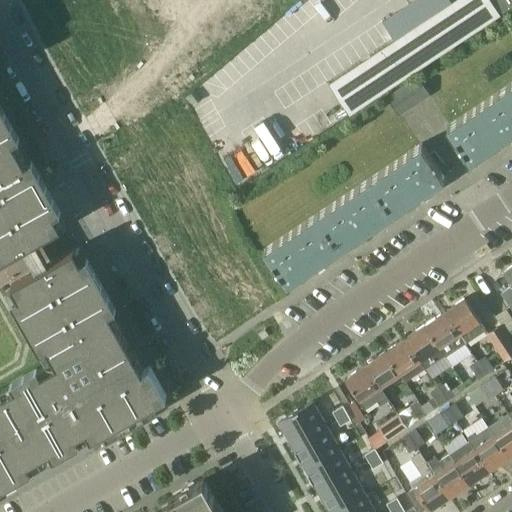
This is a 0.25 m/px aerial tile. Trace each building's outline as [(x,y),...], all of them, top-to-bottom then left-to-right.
[(185,0),(120,0),(112,8),(148,48),(193,8),(185,0)] [(511,0),(455,0),(329,84),(349,114),(511,7),(511,0)] [(419,101),(430,94),(417,75),(407,82),(419,101)] [(511,81),(446,126),(469,161),(511,132),(511,81)] [(407,82),(397,89),(409,108),(419,101),(407,82)] [(399,115),(409,108),(397,89),(386,96),(399,115)] [(0,262),(60,227),(54,215),(61,211),(32,160),(25,164),(12,141),(19,137),(0,103),(0,262)] [(286,284),(445,177),(421,142),(263,249),(286,284)] [(153,173),(225,315),(253,302),(181,160),(153,173)] [(80,261),(73,249),(11,285),(18,297),(11,301),(39,352),(46,347),(56,365),(40,374),(37,366),(10,382),(14,389),(0,396),(0,488),(31,471),(27,464),(86,430),(91,439),(103,432),(107,439),(158,410),(154,403),(166,396),(150,367),(142,371),(109,312),(116,308),(87,257),(80,261)] [(500,292),(511,308),(511,265),(503,272),(511,285),(500,292)] [(479,319),(465,297),(445,310),(466,342),(486,329),(479,319)] [(445,310),(425,324),(447,356),(466,342),(445,310)] [(504,360),(511,354),(511,339),(507,331),(502,322),(486,332),(504,360)] [(425,324),(405,337),(426,368),(445,355),(446,356),(447,356),(425,324)] [(405,337),(385,350),(399,372),(399,373),(405,382),(406,381),(426,368),(405,337)] [(385,350),(365,364),(380,385),(399,373),(399,372),(385,350)] [(495,368),(485,355),(478,360),(487,373),(495,368)] [(469,365),(479,379),(487,373),(478,360),(469,365)] [(365,364),(345,377),(360,399),(366,408),(377,401),(380,405),(389,399),(380,385),(365,364)] [(495,375),(487,380),(496,394),(504,389),(495,375)] [(479,385),(489,399),(496,394),(487,380),(479,385)] [(455,395),(446,381),(438,386),(448,400),(455,395)] [(430,392),(439,405),(448,400),(438,386),(430,392)] [(421,405),(420,405),(426,414),(434,409),(428,400),(422,404),(421,405)] [(313,401),(278,421),(291,445),(326,425),(313,401)] [(417,401),(399,413),(408,427),(413,423),(415,422),(426,414),(420,405),(417,401)] [(464,415),(455,401),(447,407),(456,420),(464,415)] [(343,405),(332,411),(336,418),(347,412),(343,405)] [(447,424),(448,426),(456,420),(447,407),(427,420),(435,432),(447,424)] [(347,412),(336,418),(340,425),(351,419),(347,412)] [(511,453),(511,417),(508,412),(488,425),(509,456),(511,453)] [(399,413),(377,428),(381,433),(387,441),(408,427),(399,413)] [(326,425),(291,445),(304,468),(339,448),(326,425)] [(488,425),(468,437),(470,440),(489,469),(509,456),(488,425)] [(416,428),(408,433),(417,447),(425,441),(416,428)] [(400,438),(409,452),(417,447),(408,433),(400,438)] [(470,440),(450,452),(469,482),(489,469),(470,440)] [(339,448),(304,468),(318,491),(352,471),(339,448)] [(375,448),(364,454),(369,461),(379,455),(375,449),(375,448)] [(414,486),(429,509),(449,495),(426,461),(420,452),(411,458),(420,474),(410,481),(414,486)] [(449,495),(469,482),(450,452),(438,460),(435,455),(426,461),(449,495)] [(379,455),(369,461),(373,468),(379,465),(383,462),(379,455)] [(352,471),(318,491),(329,511),(333,511),(366,494),(352,471)] [(223,511),(204,477),(169,497),(171,502),(154,511),(223,511)] [(376,511),(366,494),(333,511),(376,511)] [(397,497),(386,503),(390,510),(401,504),(397,497)]
